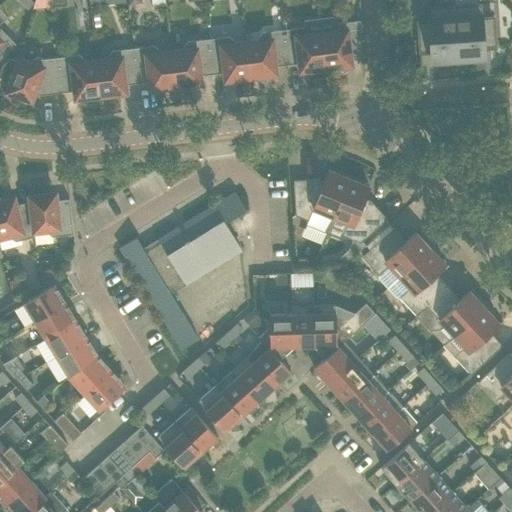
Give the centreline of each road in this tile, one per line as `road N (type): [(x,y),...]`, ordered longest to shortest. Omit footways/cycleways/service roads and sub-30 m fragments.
road 1 (residential): [(149,381),(88,280),(89,251),(97,238),(222,169)]
road 2 (residential): [(216,131),(67,149),(0,139)]
road 3 (residential): [(511,260),(389,132),(370,122)]
road 4 (residential): [(370,122),(342,116),(216,131)]
road 5 (residential): [(370,122),(377,90),(373,0)]
